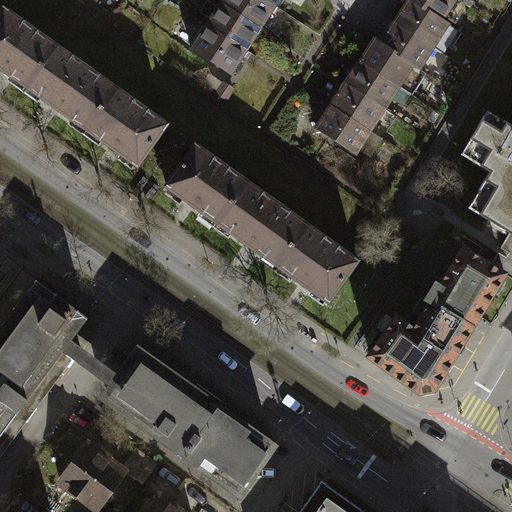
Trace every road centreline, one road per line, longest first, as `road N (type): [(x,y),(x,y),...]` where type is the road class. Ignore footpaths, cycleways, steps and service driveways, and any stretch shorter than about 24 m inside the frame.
road 1 (tertiary): [(459,444),(336,376),(0,140)]
road 2 (residential): [(0,486),(144,296)]
road 3 (tertiary): [(144,296),(317,428)]
road 4 (tertiary): [(0,194),(144,296)]
road 5 (tertiary): [(317,428),(421,505)]
